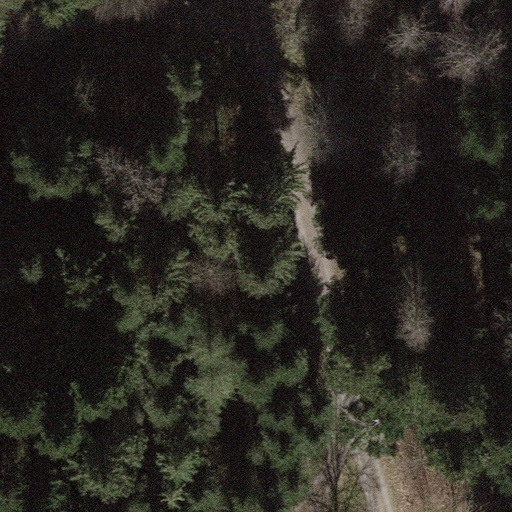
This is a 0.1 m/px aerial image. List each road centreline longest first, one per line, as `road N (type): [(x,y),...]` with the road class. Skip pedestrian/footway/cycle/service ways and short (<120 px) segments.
road 1 (track): [(262,0),(307,232),(384,511)]
road 2 (track): [(88,9),(167,10),(270,46)]
